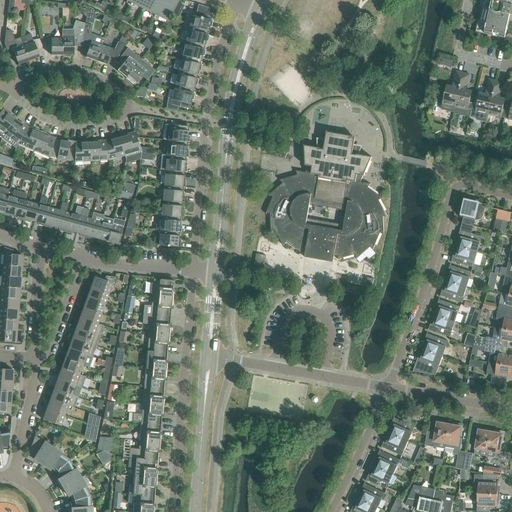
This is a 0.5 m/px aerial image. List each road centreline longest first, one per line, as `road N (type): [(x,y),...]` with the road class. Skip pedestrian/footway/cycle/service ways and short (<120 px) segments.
road 1 (residential): [(387,390),(452,192),(461,183),(511,196)]
road 2 (residential): [(235,2),(207,123),(192,270)]
road 3 (tertiary): [(258,13),(233,98),(215,272)]
road 4 (residential): [(192,270),(169,511)]
road 5 (residential): [(387,390),(208,357)]
road 6 (tertiary): [(208,357),(195,511)]
road 7 (residential): [(131,110),(115,121),(68,124),(44,118),(12,89)]
road 8 (residential): [(131,110),(121,96),(76,73),(12,89)]
road 9 (residential): [(334,511),(387,390)]
road 10 (residential): [(511,411),(387,390)]
